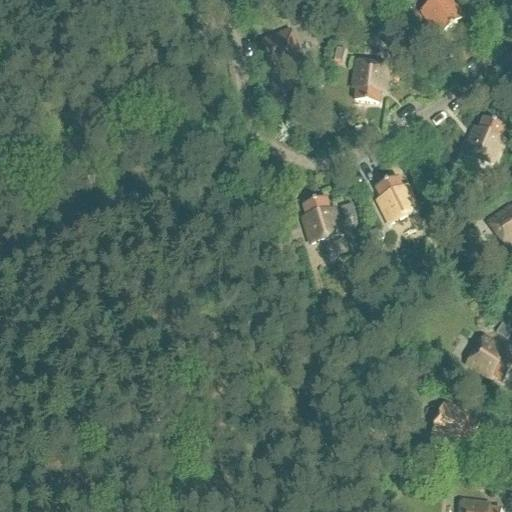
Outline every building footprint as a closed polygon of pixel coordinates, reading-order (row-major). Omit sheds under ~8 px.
[(440,39),(464,20),(448,0),(438,0),(420,14),(440,39)] [(273,72),(302,61),(290,32),(262,44),(273,72)] [(342,64),(345,51),(335,49),(333,62),(342,64)] [(385,86),(387,68),(357,64),(353,91),(357,91),(356,104),(378,107),(381,85),(385,86)] [(500,141),(505,129),(484,120),(476,141),(472,139),(465,156),(494,168),(504,143),(500,141)] [(449,172),(439,177),(444,188),(454,183),(449,172)] [(391,227),(418,213),(406,189),(402,191),(396,179),(376,190),(386,209),(382,211),(391,227)] [(329,213),(326,200),(304,207),(310,228),(306,229),(311,247),(341,238),(333,212),(329,213)] [(353,217),(349,206),(341,208),(345,220),(353,217)] [(511,213),(505,218),(503,215),(488,225),(506,251),(511,246),(511,213)] [(381,242),(376,231),(365,236),(371,247),(381,242)] [(477,281),(485,274),(481,269),(476,268),(470,272),(477,281)] [(503,384),(511,370),(511,362),(497,353),(499,350),(484,340),(467,366),(490,381),(492,377),(503,384)] [(431,394),(444,400),(448,391),(435,385),(431,394)] [(471,447),(479,426),(459,418),(460,414),(444,407),(432,436),(458,446),(459,442),(471,447)]
